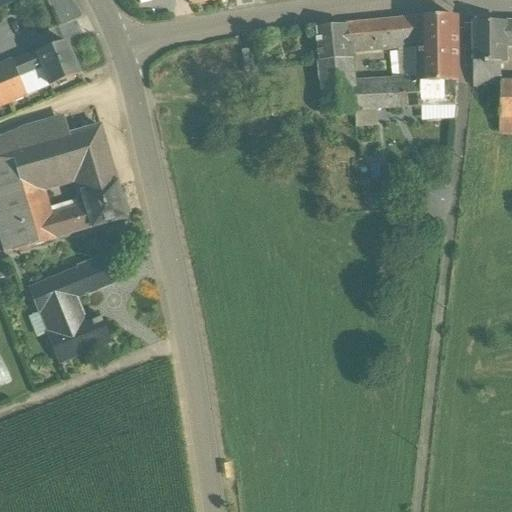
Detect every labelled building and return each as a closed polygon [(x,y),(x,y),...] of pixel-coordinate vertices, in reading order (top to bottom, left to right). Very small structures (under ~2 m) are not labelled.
[(0,0),(0,8),(17,0),(0,0)] [(375,23),(346,26),(348,50),(418,44),(417,19),(385,22),(375,23)] [(458,84),(457,19),(417,19),(418,44),(418,84),(420,84),(458,84)] [(511,25),(472,24),(470,86),(496,87),(497,64),(506,64),(507,45),(511,45),(511,25)] [(351,87),(348,50),(346,26),(316,29),(324,114),(353,111),(351,87)] [(67,45),(37,57),(42,70),(50,87),(80,75),(67,45)] [(253,50),(241,51),(245,75),(257,73),(253,50)] [(36,55),(13,65),(19,79),(26,97),(50,87),(42,70),(37,57),(36,55)] [(13,65),(0,69),(0,107),(26,97),(19,79),(13,65)] [(418,84),(351,87),(353,111),(420,109),(420,84),(418,84)] [(456,109),(458,84),(420,84),(420,109),(456,109)] [(511,85),(500,85),(498,132),(511,132),(511,85)] [(44,220),(35,189),(62,182),(51,143),(51,142),(46,124),(25,130),(0,140),(0,237),(5,255),(27,249),(50,242),(44,220)] [(51,142),(51,143),(62,182),(77,178),(112,168),(101,128),(51,142)] [(112,168),(77,178),(86,207),(93,230),(127,220),(112,168)] [(422,183),(400,182),(399,227),(421,228),(422,183)] [(86,207),(64,214),(44,219),(44,220),(50,242),(70,236),(93,230),(86,207)] [(102,259),(90,265),(77,270),(78,272),(30,291),(40,314),(41,314),(49,333),(48,334),(61,365),(110,345),(100,322),(82,329),(71,302),(87,295),(88,296),(101,291),(113,286),(102,259)]
